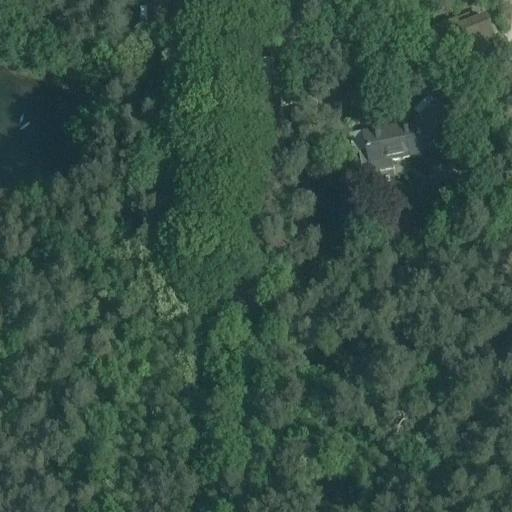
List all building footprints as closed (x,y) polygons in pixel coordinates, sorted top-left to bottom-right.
[(374,4),(363,22),(381,33),(392,14),(374,4)] [(486,15),(464,24),(470,42),(473,41),(475,47),(496,38),(486,15)] [(458,18),(428,30),(438,55),(470,42),(464,24),(461,25),(458,18)] [(259,61),(256,100),(272,101),(275,63),(259,61)] [(434,103),(416,120),(417,123),(422,153),(435,138),(439,141),(456,124),(434,103)] [(368,151),(359,153),(364,175),(394,169),(392,161),(422,155),(422,153),(417,123),(364,133),(368,151)] [(511,139),(511,138),(495,145),(500,154),(511,148),(511,139)]
